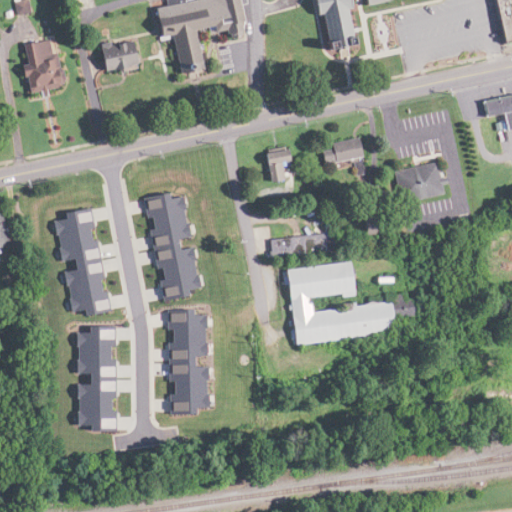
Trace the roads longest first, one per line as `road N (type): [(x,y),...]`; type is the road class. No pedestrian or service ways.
road 1 (primary): [(0,177),(259,120)]
road 2 (primary): [(259,120),(511,61)]
road 3 (residential): [(256,316),(225,127)]
road 4 (residential): [(259,120),(253,0)]
